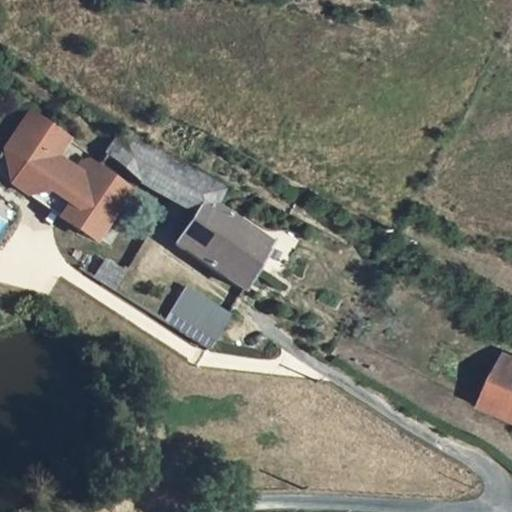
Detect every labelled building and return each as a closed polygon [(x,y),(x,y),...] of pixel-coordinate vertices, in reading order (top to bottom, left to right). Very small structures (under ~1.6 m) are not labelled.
[(51,223),(103,243),(143,184),(103,161),(67,139),(69,134),(27,109),(12,136),(30,147),(17,170),(55,217),(51,223)] [(223,202),(117,135),(103,161),(143,184),(195,216),(179,243),(192,252),(220,206),(223,202)] [(0,182),(6,187),(17,170),(30,147),(12,136),(0,154),(0,182)] [(273,240),(220,206),(192,252),(243,292),(278,247),(273,240)] [(182,299),(111,249),(106,262),(134,274),(122,293),(167,325),(182,299)] [(122,293),(134,274),(106,262),(98,276),(122,293)] [(208,343),(232,309),(192,283),(182,299),(167,325),(202,349),(206,343),(208,343)] [(511,361),(502,358),(485,401),(511,411),(511,361)]
